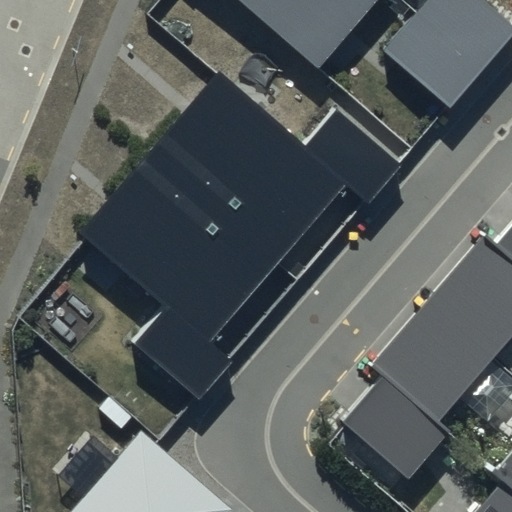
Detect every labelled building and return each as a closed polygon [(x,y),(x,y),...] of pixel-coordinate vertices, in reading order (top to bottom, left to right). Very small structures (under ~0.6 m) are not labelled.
[(234,0),(317,73),(380,0),(234,0)] [(511,38),(511,31),(476,0),(433,0),(418,18),(385,54),(448,110),(511,38)] [(301,152),(216,78),(189,109),(112,198),(78,238),(165,312),(208,349),(279,267),(346,190),(301,152)] [(301,152),(346,190),(367,208),(402,168),(336,114),(301,152)] [(340,426),(406,484),(450,435),(437,424),(492,362),(511,339),(511,225),(493,248),(480,236),(366,364),(382,378),(340,426)] [(165,312),(132,349),(195,403),(227,366),(224,364),(208,349),(165,312)] [(225,511),(152,448),(140,437),(73,511),(225,511)] [(511,511),(511,446),(490,472),(507,486),(483,511),(511,511)]
